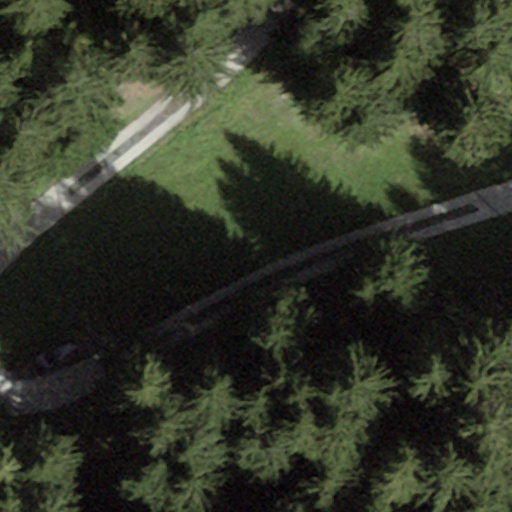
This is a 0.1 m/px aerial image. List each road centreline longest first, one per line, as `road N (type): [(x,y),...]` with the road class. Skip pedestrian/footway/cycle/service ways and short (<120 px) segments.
road 1 (track): [(511,194),(41,395),(0,387)]
road 2 (track): [(0,258),(259,37),(281,0)]
